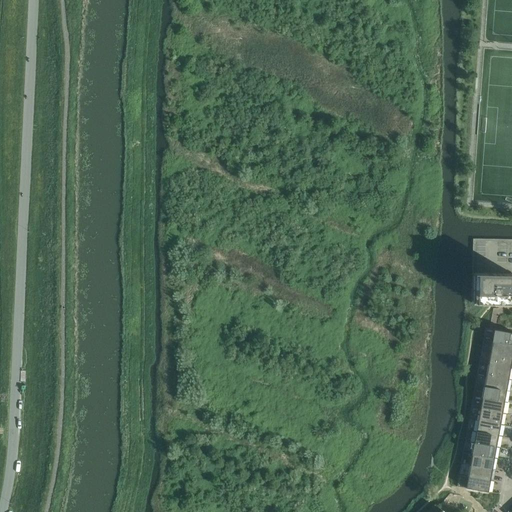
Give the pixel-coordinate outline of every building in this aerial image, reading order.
[(472,274),(471,303),(511,303),(511,273),(474,273),(474,274),(472,274)] [(511,333),(493,330),(491,341),(511,345),(511,333)] [(489,353),(511,356),(511,345),(491,341),(489,353)] [(487,364),(510,368),(511,358),(511,356),(489,353),(487,364)] [(485,375),(508,379),(510,368),(487,364),(485,375)] [(483,386),(506,390),(508,379),(485,375),(483,386)] [(481,398),(504,402),(506,390),(483,386),(481,398)] [(479,409),(502,413),(504,402),(481,398),(479,409)] [(477,420),(500,424),(502,413),(479,409),(477,420)] [(475,431),(498,435),(500,424),(477,420),(475,431)] [(473,442),(496,447),(498,435),(475,431),(473,442)] [(471,454),(494,458),(496,447),(473,442),(471,454)] [(469,465),(492,469),(494,458),(471,454),(469,465)] [(467,476),(490,480),(492,469),(469,465),(467,476)] [(465,488),(488,492),(490,480),(467,476),(465,488)]
